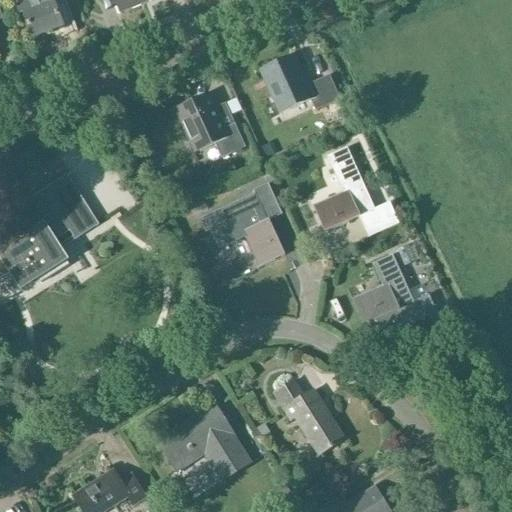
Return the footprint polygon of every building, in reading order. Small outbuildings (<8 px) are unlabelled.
[(25,15),(34,39),(58,30),(62,38),(78,32),(66,0),(26,0),(17,3),(22,16),(25,15)] [(115,0),(121,14),(145,5),(142,0),(115,0)] [(328,105),(318,83),(307,88),(294,60),(263,74),(280,112),(310,98),(316,111),(328,105)] [(209,99),(178,113),(196,150),(214,142),(218,151),(222,159),(245,148),(241,140),(235,126),(224,131),(209,99)] [(388,205),(374,211),(348,150),(328,159),(343,194),(313,207),(325,234),(362,217),(368,230),(394,219),(388,205)] [(256,195),(200,221),(207,235),(211,233),(219,251),(245,239),(259,269),(285,257),(268,219),(279,214),(267,186),(255,192),(256,195)] [(6,252),(0,255),(0,280),(12,273),(22,289),(37,279),(40,285),(69,266),(50,237),(69,225),(46,190),(27,202),(38,220),(43,228),(20,242),(15,234),(1,243),(6,252)] [(430,297),(414,304),(413,304),(392,258),(373,267),(382,287),(352,301),(364,327),(402,310),(410,327),(437,315),(430,297)] [(314,391),(304,398),(294,382),(274,395),(292,422),(296,420),(320,457),(345,441),(314,391)] [(215,407),(158,443),(176,472),(205,453),(223,481),(250,464),(232,436),(233,435),(215,407)] [(265,426),(257,431),(263,440),(270,435),(265,426)] [(121,483),(114,472),(73,498),(82,511),(106,511),(128,499),(132,506),(147,497),(133,476),(121,483)] [(389,511),(375,489),(337,511),(389,511)]
